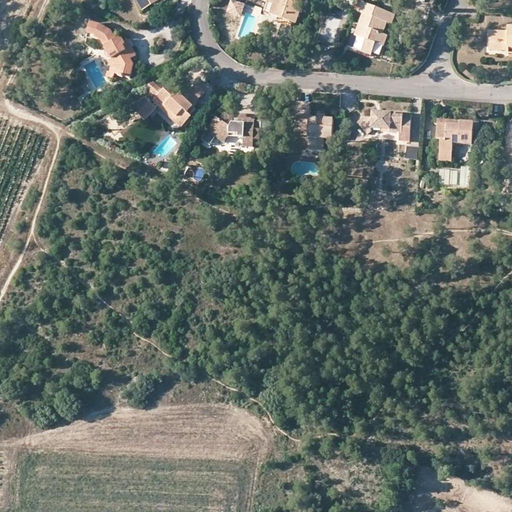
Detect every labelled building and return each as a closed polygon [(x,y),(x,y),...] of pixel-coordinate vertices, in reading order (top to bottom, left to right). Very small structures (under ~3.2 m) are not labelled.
[(158,4),(164,0),(137,0),(144,12),(158,4)] [(269,0),(269,2),(268,1),(264,12),(297,24),(305,0),(269,0)] [(376,43),(384,46),(388,35),(383,33),(387,21),(392,24),(395,15),(364,3),(360,12),(364,13),(356,36),(367,40),(362,52),(371,55),(376,43)] [(115,68),(113,76),(119,77),(119,79),(123,80),(124,78),(131,80),(135,67),(131,61),(137,58),(128,42),(125,44),(125,43),(124,42),(121,42),(119,43),(118,43),(117,44),(111,33),(102,28),(91,26),(89,36),(96,38),(95,41),(102,44),(112,63),(115,68)] [(511,48),(511,26),(509,27),(509,32),(490,32),(490,44),(498,44),(497,51),(509,51),(509,49),(511,48)] [(157,87),(150,93),(157,99),(153,104),(155,106),(153,107),(146,100),(131,108),(145,122),(156,110),(156,109),(157,107),(181,130),(184,127),(186,128),(191,123),(189,121),(192,118),(190,117),(196,110),(194,108),(197,104),(196,103),(188,95),(186,97),(182,97),(179,93),(180,92),(180,88),(175,83),(167,93),(164,91),(162,93),(157,87)] [(157,87),(154,85),(146,89),(150,93),(157,87)] [(197,85),(188,95),(196,103),(206,93),(197,85)] [(326,116),(317,116),(317,120),(311,120),(312,104),(297,103),(296,128),(309,129),(309,137),(308,150),(324,151),(325,141),(333,141),(334,121),(326,121),(326,116)] [(253,140),(260,141),(261,122),(254,122),(255,116),(241,115),(238,119),(237,122),(233,121),(233,119),(225,114),(220,122),(216,119),(202,141),(210,146),(216,139),(224,144),(228,138),(243,139),(243,148),(253,148),(253,140)] [(410,143),(412,115),(383,114),(383,117),(372,116),(372,119),(363,119),(358,124),(368,135),(370,133),(382,134),(382,133),(399,134),(399,142),(410,143)] [(441,153),(453,154),(454,145),(472,146),(474,123),(462,122),(461,127),(439,126),(438,141),(442,141),(441,153)] [(309,129),(296,128),(295,136),(309,137),(309,129)] [(417,159),(417,147),(407,147),(406,159),(417,159)] [(441,163),(453,163),(453,154),(441,153),(441,163)]
